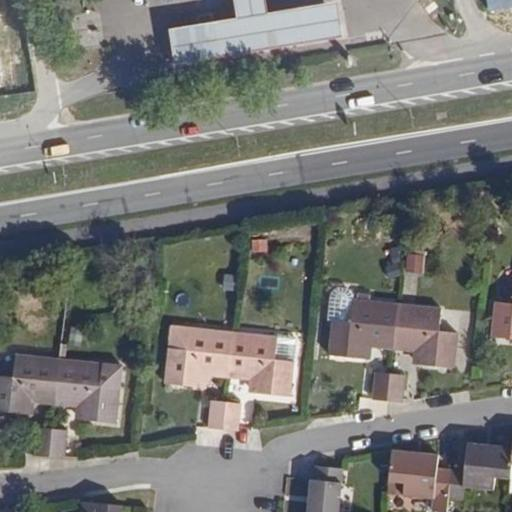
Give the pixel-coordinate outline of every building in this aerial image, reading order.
[(336,2),(269,13),(266,0),(235,0),(239,17),(172,27),(178,61),(342,34),(336,2)] [(511,0),(486,0),(488,12),(511,8),(511,0)] [(423,271),(424,254),(406,253),(406,270),(423,271)] [(369,344),(396,347),(401,302),(359,297),(352,286),(342,285),(333,296),(331,317),(335,318),(331,353),(367,357),(369,344)] [(445,307),(401,302),(396,347),(422,350),(422,363),(457,367),(460,332),(443,330),(445,307)] [(511,302),(496,302),(492,337),(511,338),(511,302)] [(204,372),(231,375),(236,329),(192,324),(190,346),(171,345),(168,380),(202,384),(204,372)] [(280,334),(236,329),(231,375),(257,378),(257,390),(293,394),(297,358),(278,356),(280,334)] [(25,402),(54,404),(59,359),(16,354),(13,376),(0,375),(0,411),(24,414),(25,402)] [(122,366),(59,359),(54,404),(81,407),(80,420),(116,423),(122,366)] [(375,400),(390,401),(393,373),(378,371),(375,400)] [(408,374),(393,373),(390,401),(405,402),(408,374)] [(211,427),(226,428),(229,401),(213,400),(211,427)] [(229,401),(226,428),(241,430),(243,403),(229,401)] [(49,457),(51,430),(35,428),(32,456),(49,457)] [(67,431),(51,430),(49,457),(64,459),(67,431)] [(511,479),(511,450),(470,447),(467,475),(454,473),(451,499),(464,500),(466,488),(495,491),(497,478),(511,479)] [(449,511),(451,499),(454,473),(438,472),(439,456),(393,452),(388,494),(435,499),(433,511),(449,511)] [(312,485),(309,511),(355,511),(359,475),(332,472),(330,487),(312,485)]
